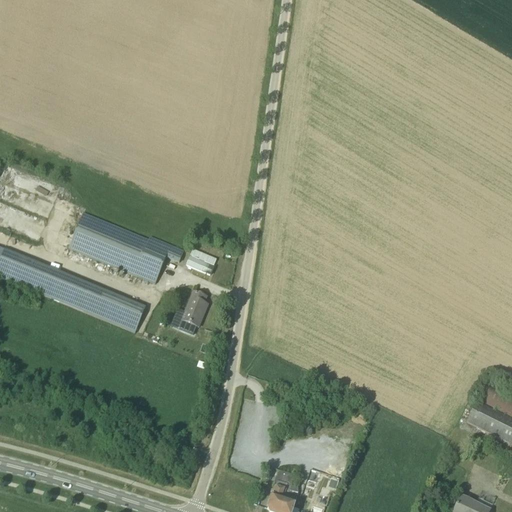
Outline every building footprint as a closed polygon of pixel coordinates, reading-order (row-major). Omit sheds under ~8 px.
[(26,208),(35,185),(14,176),(5,200),(26,208)] [(0,229),(34,241),(40,223),(0,209),(0,229)] [(69,251),(155,287),(166,260),(178,265),(184,252),(150,238),(149,241),(84,215),(69,251)] [(0,279),(43,297),(135,335),(146,309),(0,248),(0,279)] [(189,258),(186,267),(210,278),(214,268),(189,258)] [(204,305),(206,299),(193,294),(181,322),(198,329),(208,307),(204,305)] [(511,447),(511,398),(487,386),(477,403),(466,424),(511,447)] [(268,511),(292,511),(297,498),(289,495),(295,477),(292,476),(293,471),(283,468),(281,472),(280,472),(275,488),(267,510),(268,511)] [(461,498),(454,511),(489,511),(461,498)]
